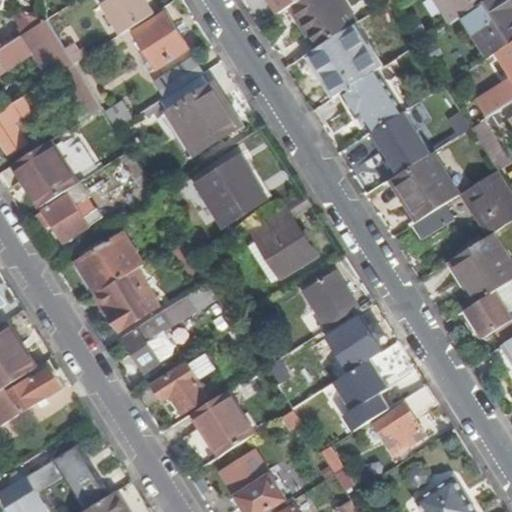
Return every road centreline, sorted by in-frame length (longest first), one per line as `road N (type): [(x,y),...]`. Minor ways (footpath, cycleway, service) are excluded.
road 1 (residential): [(212,0),(511,473)]
road 2 (residential): [(185,511),(0,214)]
